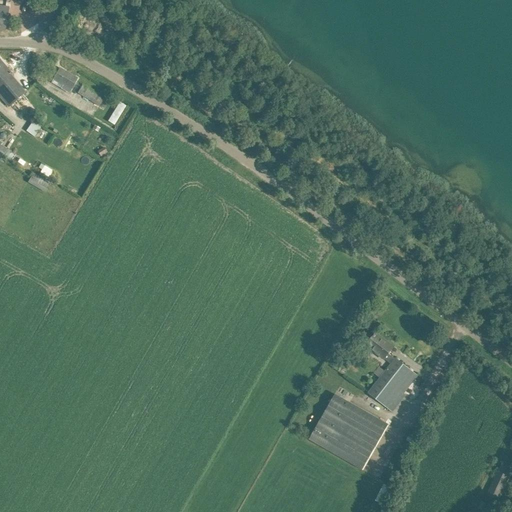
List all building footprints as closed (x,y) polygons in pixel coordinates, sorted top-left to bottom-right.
[(0,29),(5,30),(9,8),(0,6),(0,29)] [(0,60),(0,96),(8,106),(23,93),(8,76),(11,73),(0,60)] [(77,82),(78,80),(68,75),(61,89),(83,102),(90,89),(77,82)] [(107,120),(114,124),(125,105),(119,102),(107,120)] [(26,130),(34,136),(40,128),(32,122),(26,130)] [(8,148),(0,142),(0,159),(4,162),(10,152),(7,150),(8,148)] [(47,180),(49,177),(41,172),(39,176),(47,180)] [(50,182),(32,173),(27,182),(44,192),(50,182)] [(385,358),(391,362),(392,364),(380,379),(368,394),(390,411),(417,376),(396,359),(395,359),(394,358),(389,354),(394,347),(376,333),(367,345),(385,359),(385,358)] [(333,367),(339,371),(344,363),(339,359),(333,367)] [(309,440),(351,464),(349,469),(359,475),(388,424),(335,394),(309,440)] [(486,494),(499,500),(510,477),(497,471),(486,494)]
